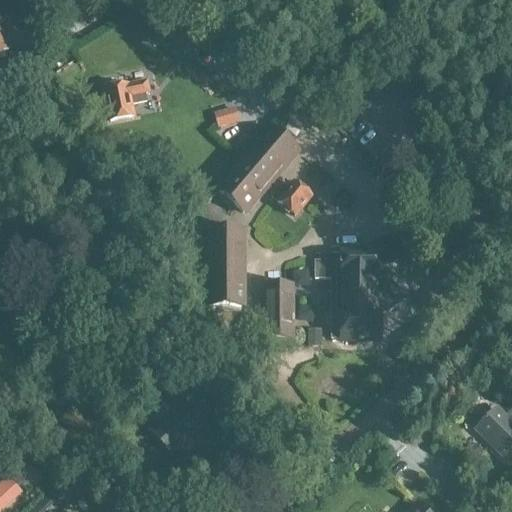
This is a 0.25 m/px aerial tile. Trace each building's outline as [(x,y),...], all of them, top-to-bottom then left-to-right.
[(0,57),(11,52),(2,34),(0,30),(0,57)] [(146,83),(104,92),(110,124),(132,119),(130,107),(148,103),(146,96),(148,96),(146,83)] [(234,153),(261,123),(244,108),(217,137),(234,153)] [(270,131),(216,192),(245,217),(299,156),(270,131)] [(212,192),(196,179),(186,191),(201,204),(212,192)] [(311,198),(287,179),(271,200),(295,218),(311,198)] [(206,236),(209,312),(241,311),(238,235),(206,236)] [(341,344),(379,344),(379,342),(381,339),(381,332),(378,329),(378,315),(387,315),(397,307),(397,292),(389,282),(380,282),(380,252),(341,252),(330,252),(330,264),(314,264),(314,281),(331,281),(331,339),(341,339),(341,344)] [(294,342),(294,286),(262,287),(262,343),(294,342)] [(302,317),(309,332),(322,326),(315,311),(302,317)] [(150,336),(151,352),(179,350),(178,334),(150,336)] [(82,390),(92,403),(114,385),(104,373),(82,390)] [(198,405),(196,402),(195,403),(189,397),(182,390),(159,412),(166,419),(150,434),(171,456),(192,435),(191,433),(195,429),(197,431),(210,418),(198,405)] [(94,412),(88,418),(75,406),(59,424),(73,437),(61,450),(80,468),(109,437),(103,432),(108,426),(94,412)] [(511,450),(511,426),(497,412),(477,433),(504,459),(511,450)] [(9,483),(0,491),(0,511),(4,511),(22,496),(9,483)] [(63,485),(50,498),(56,504),(57,505),(70,493),(63,485)] [(90,511),(92,511),(84,502),(79,507),(84,511),(90,511)]
